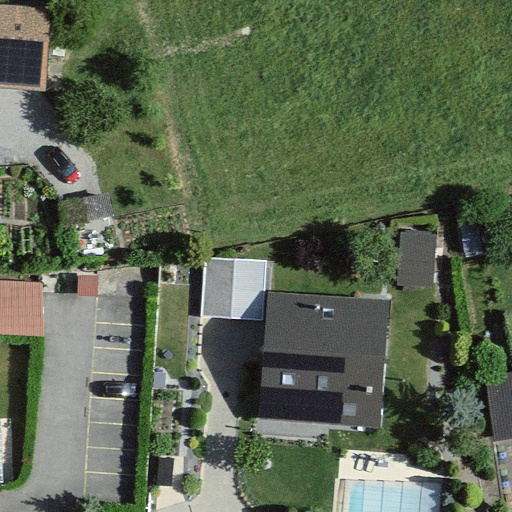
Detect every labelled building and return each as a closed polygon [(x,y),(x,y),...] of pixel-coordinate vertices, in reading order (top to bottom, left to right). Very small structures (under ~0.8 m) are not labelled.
[(0,74),(43,75),(41,9),(0,10),(0,74)] [(398,288),(433,290),(436,239),(402,237),(398,288)] [(204,314),(262,317),(264,262),(207,259),(204,314)] [(0,278),(0,330),(45,330),(45,278),(0,278)] [(275,310),(269,436),(385,441),(390,315),(275,310)] [(492,446),(511,442),(511,375),(482,380),(492,446)]
